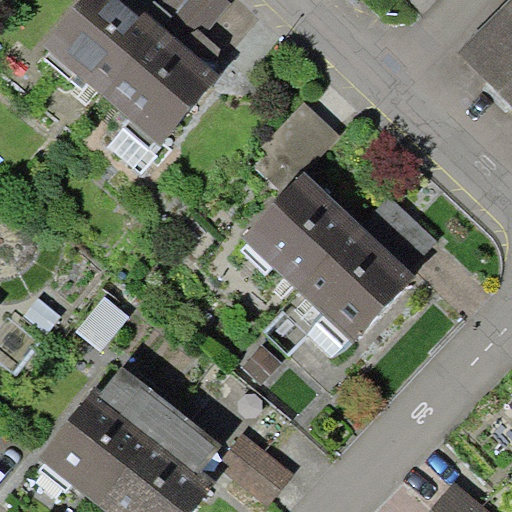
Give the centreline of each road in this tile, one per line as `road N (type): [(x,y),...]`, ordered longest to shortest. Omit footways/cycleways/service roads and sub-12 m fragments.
road 1 (residential): [(311,0),(511,198)]
road 2 (residential): [(335,511),(511,323)]
